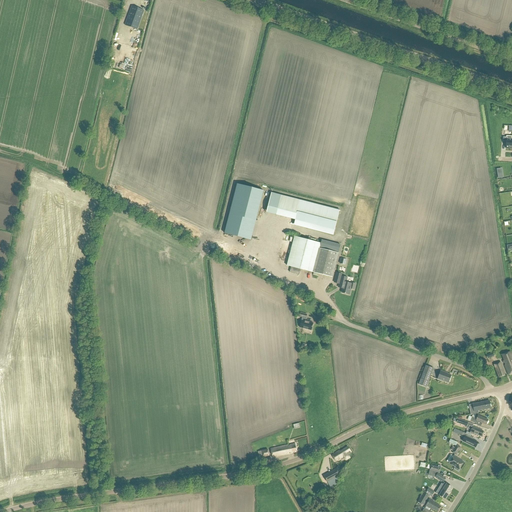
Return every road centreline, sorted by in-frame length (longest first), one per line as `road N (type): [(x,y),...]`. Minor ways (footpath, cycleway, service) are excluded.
road 1 (unclassified): [(3,511),(250,472),(400,414),(491,390)]
road 2 (tertiary): [(511,92),(248,0)]
road 3 (unclassified): [(511,59),(343,0)]
road 4 (residential): [(491,390),(472,371),(343,321)]
road 5 (unclassified): [(449,511),(505,405)]
